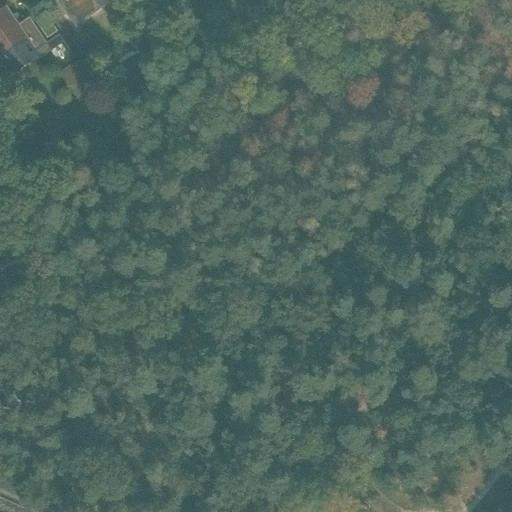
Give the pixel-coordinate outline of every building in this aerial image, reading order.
[(62,0),(58,3),(76,27),(99,10),(91,0),(62,0)] [(0,60),(10,75),(48,49),(46,45),(29,20),(17,28),(7,13),(5,10),(0,13),(0,60)] [(48,19),(38,26),(47,39),(57,32),(48,19)] [(81,37),(73,43),(88,63),(90,62),(92,60),(96,57),(98,55),(99,55),(84,35),(83,36),(81,37)] [(73,65),(60,74),(75,97),(89,88),(73,65)]
